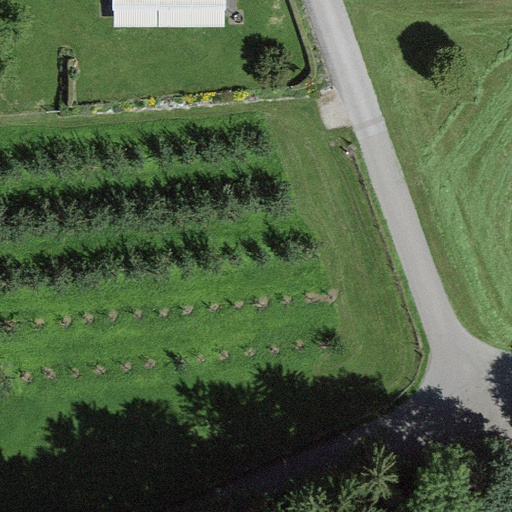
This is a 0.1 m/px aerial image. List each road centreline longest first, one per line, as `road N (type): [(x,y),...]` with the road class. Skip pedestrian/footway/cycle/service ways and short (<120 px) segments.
road 1 (track): [(488,388),(337,30)]
road 2 (track): [(205,511),(511,379)]
